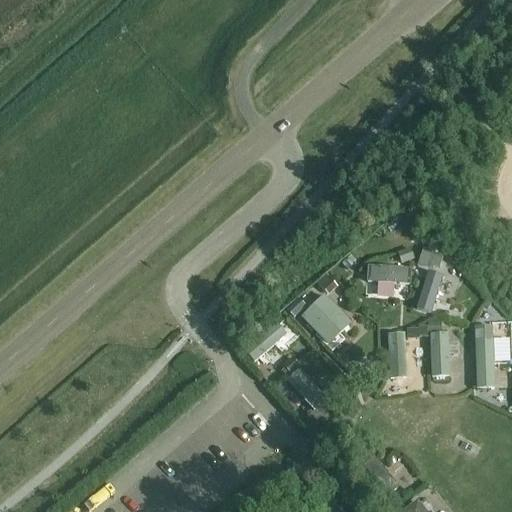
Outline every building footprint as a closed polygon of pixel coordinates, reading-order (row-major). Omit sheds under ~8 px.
[(442,257),(422,251),(417,265),(420,266),(429,269),(430,266),(438,268),(442,257)] [(368,297),(407,300),(409,272),(370,269),(368,297)] [(444,275),(429,270),(416,310),(431,315),(444,275)] [(303,318),(331,346),(351,326),(322,298),(303,318)] [(253,364),(286,336),(275,324),(243,352),(253,364)] [(405,377),(403,333),(387,334),(389,378),(405,377)] [(475,342),(476,389),(493,389),(492,341),(496,341),(496,333),(477,333),(477,342),(475,342)] [(448,377),(446,336),(429,337),(431,378),(448,377)] [(463,382),(466,369),(453,366),(449,386),(473,391),(474,385),(463,382)] [(305,369),(291,382),(321,415),(335,401),(305,369)] [(511,376),(494,377),(494,399),(511,398),(511,376)] [(247,413),(260,422),(267,412),(253,403),(247,413)] [(386,496),(397,487),(374,459),(363,468),(362,467),(347,480),(356,491),(371,478),(386,496)] [(347,511),(340,502),(327,510),(328,511),(347,511)]
